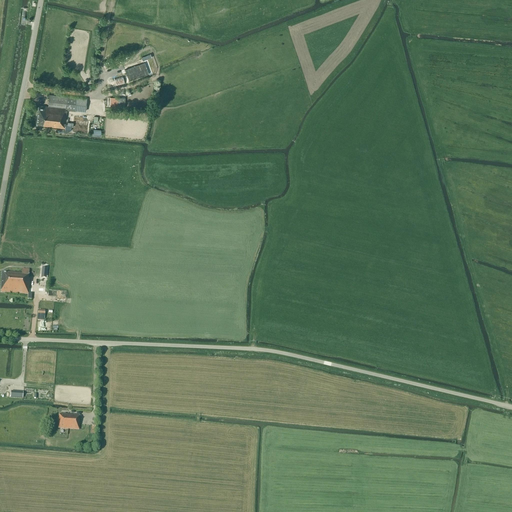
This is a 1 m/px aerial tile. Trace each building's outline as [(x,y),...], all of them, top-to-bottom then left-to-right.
[(144,63),(125,70),(129,81),(148,74),(144,63)] [(116,86),(125,84),(123,76),(114,78),(116,86)] [(65,129),(67,114),(65,113),(65,110),(86,112),(87,99),(67,96),(49,95),(48,106),(38,105),(36,125),(44,126),(65,129)] [(125,98),(111,97),(110,108),(118,109),(118,108),(125,108),(125,98)] [(31,299),(32,296),(32,293),(29,293),(30,280),(29,279),(29,269),(22,269),(21,273),(2,271),(0,292),(27,294),(27,299),(31,299)] [(79,415),(59,414),(58,428),(79,430),(79,425),(81,425),(81,420),(79,420),(79,415)]
